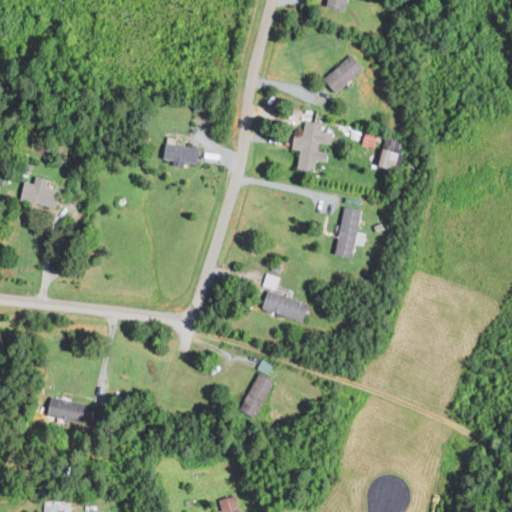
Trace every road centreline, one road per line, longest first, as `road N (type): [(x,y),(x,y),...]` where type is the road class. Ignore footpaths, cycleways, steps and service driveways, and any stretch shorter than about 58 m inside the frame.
road 1 (track): [(186,323),(424,411),(468,436),(511,491)]
road 2 (residential): [(272,0),(246,102),(244,176),(186,323)]
road 3 (residential): [(186,323),(0,297)]
